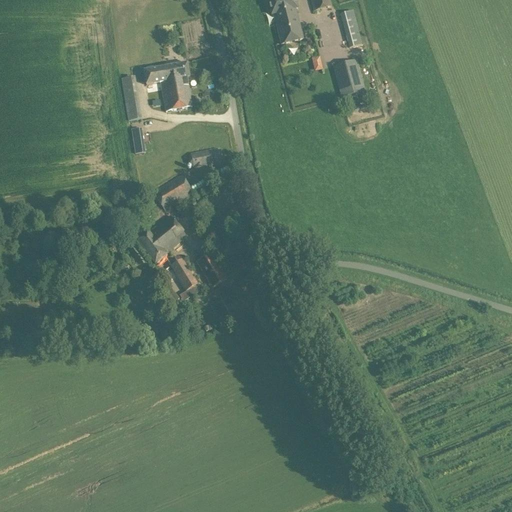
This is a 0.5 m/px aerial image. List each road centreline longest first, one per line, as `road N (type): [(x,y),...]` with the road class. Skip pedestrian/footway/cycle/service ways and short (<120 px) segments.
road 1 (unclassified): [(511,311),(378,270),(302,257),(280,243),(259,203),(205,0)]
road 2 (track): [(280,243),(287,317),(374,481)]
